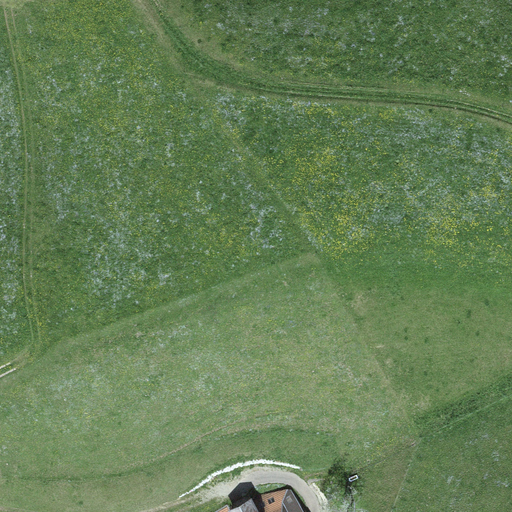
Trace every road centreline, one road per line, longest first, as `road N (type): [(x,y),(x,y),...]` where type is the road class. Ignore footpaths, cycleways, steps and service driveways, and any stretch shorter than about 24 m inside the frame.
road 1 (track): [(146,0),(206,74),(238,93),(511,131)]
road 2 (track): [(177,511),(271,478),(290,481),(313,511)]
